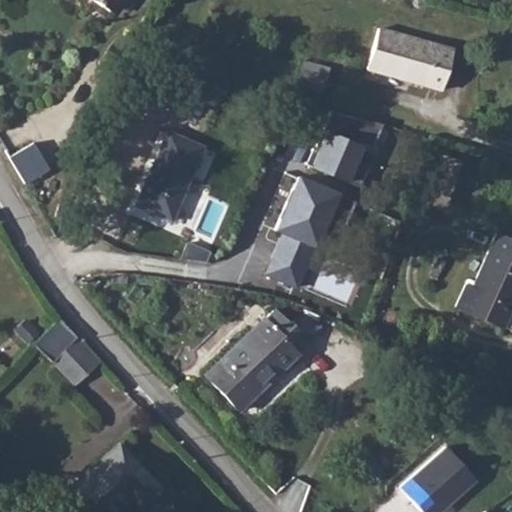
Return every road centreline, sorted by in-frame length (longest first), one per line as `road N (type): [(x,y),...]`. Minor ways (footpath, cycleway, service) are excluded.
road 1 (residential): [(263,511),(115,355),(35,252),(0,189)]
road 2 (unknown): [(322,345),(342,403),(412,511)]
